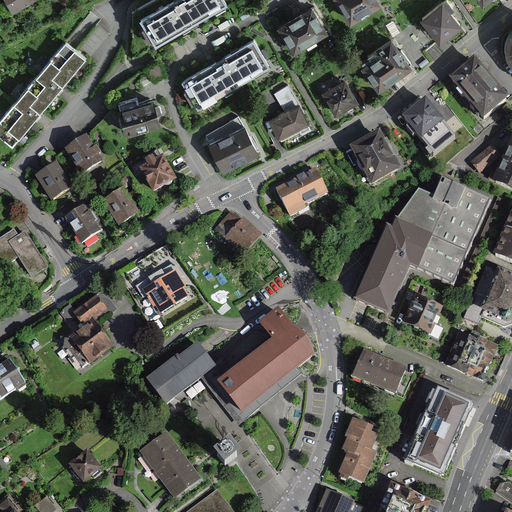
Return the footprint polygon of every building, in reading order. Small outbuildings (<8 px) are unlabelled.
[(7,0),(14,10),(28,2),(26,0),(7,0)] [(231,2),(229,0),(171,0),(141,18),(147,27),(143,29),(151,42),(155,40),(158,45),(231,2)] [(341,0),(354,19),(383,0),(382,0),(341,0)] [(466,20),(450,0),(441,0),(424,14),(443,38),(466,20)] [(316,3),(281,25),(298,52),(333,31),(316,3)] [(98,47),(109,34),(99,26),(88,39),(98,47)] [(381,51),(365,63),(380,85),(414,61),(394,33),(377,45),(381,51)] [(274,64),(258,36),(184,80),(189,88),(186,91),(194,104),(198,102),(201,107),(274,64)] [(66,45),(32,86),(51,102),(86,61),(66,45)] [(511,98),(511,97),(478,57),(453,79),(488,119),(511,98)] [(152,73),(155,80),(164,76),(161,69),(152,73)] [(348,76),(324,89),(337,112),(361,100),(348,76)] [(0,123),(0,138),(13,149),(51,102),(32,86),(0,123)] [(282,106),(296,99),(290,86),(275,93),(282,106)] [(156,98),(120,107),(127,134),(163,125),(156,98)] [(429,98),(406,117),(412,124),(410,126),(416,133),(419,131),(425,139),(448,120),(429,98)] [(312,122),(301,101),(270,118),(281,139),(312,122)] [(247,125),(211,141),(224,169),(259,153),(247,125)] [(354,149),(348,152),(355,165),(361,162),(374,185),(404,169),(383,131),(353,147),(354,149)] [(105,163),(88,136),(66,150),(83,177),(105,163)] [(480,172),(501,155),(492,145),(472,162),(480,172)] [(511,148),(497,182),(511,188),(511,148)] [(142,169),(155,193),(178,180),(165,156),(157,161),(155,158),(147,162),(149,166),(142,169)] [(73,189),(56,164),(38,176),(54,201),(73,189)] [(277,189),(291,217),(308,208),(306,205),(329,193),(317,169),(277,189)] [(393,218),(357,301),(391,316),(413,267),(455,285),(493,200),(444,179),(437,196),(417,187),(401,221),(393,218)] [(105,202),(120,228),(141,215),(126,190),(105,202)] [(101,233),(85,208),(66,220),(81,245),(101,233)] [(260,235),(232,212),(217,230),(227,238),(225,240),(244,255),(260,235)] [(511,229),(508,228),(496,255),(511,262),(511,229)] [(0,272),(3,270),(2,268),(19,257),(32,278),(48,268),(26,233),(19,238),(15,231),(0,240),(0,272)] [(510,322),(511,317),(511,273),(501,269),(483,310),(510,322)] [(156,307),(160,314),(189,297),(184,289),(187,288),(176,270),(142,291),(153,309),(156,307)] [(417,296),(405,324),(432,335),(444,308),(417,296)] [(105,308),(96,297),(74,314),(83,326),(105,308)] [(224,379),(217,385),(229,402),(241,417),(318,358),(316,352),(312,343),(304,335),(296,330),(281,310),(262,324),(275,341),(224,379)] [(94,321),(71,339),(90,364),(113,347),(94,321)] [(481,340),(463,332),(449,367),(460,371),(468,374),(481,340)] [(500,347),(481,340),(468,374),(486,381),(500,347)] [(179,357),(147,381),(166,405),(194,385),(208,374),(217,385),(224,379),(199,344),(180,358),(179,357)] [(408,369),(366,352),(355,379),(397,396),(408,369)] [(0,402),(26,387),(9,360),(0,365),(0,402)] [(436,393),(420,428),(457,444),(472,409),(436,393)] [(341,476),(340,478),(348,481),(349,478),(365,485),(378,454),(372,452),(379,436),(372,433),(374,428),(354,420),(347,438),(349,439),(344,451),(349,453),(340,475),(341,476)] [(420,428),(405,463),(441,479),(457,444),(420,428)] [(202,481),(167,433),(139,453),(174,501),(202,481)] [(229,438),(212,451),(223,466),(241,453),(229,438)] [(101,469),(88,450),(68,464),(81,483),(101,469)] [(501,483),(496,491),(511,501),(511,483),(508,481),(501,483)] [(392,486),(380,511),(429,511),(433,503),(392,486)] [(232,511),(216,490),(185,511),(232,511)] [(361,511),(364,507),(327,491),(321,507),(323,508),(321,511),(361,511)] [(0,511),(17,511),(20,510),(9,498),(0,505),(0,511)]
